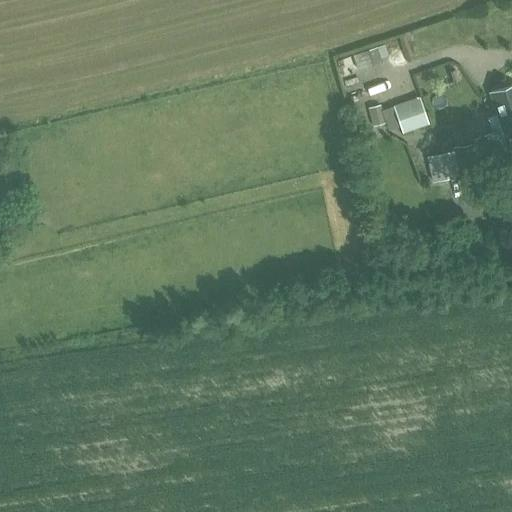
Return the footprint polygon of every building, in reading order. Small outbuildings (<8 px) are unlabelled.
[(378,48),(354,55),(357,66),(381,59),(378,48)] [(511,85),(490,93),(497,114),(502,130),(511,127),(511,129),(511,85)] [(392,103),(402,132),(427,123),(417,95),(392,103)] [(373,124),(384,121),(379,103),(368,106),(373,124)] [(474,139),(471,126),(455,130),(458,143),(474,139)] [(502,130),(486,135),(486,137),(487,137),(491,150),(507,145),(508,148),(511,146),(511,129),(511,127),(502,130)] [(482,176),(475,144),(453,148),(454,151),(427,157),(432,183),(460,177),(461,182),(482,176)]
